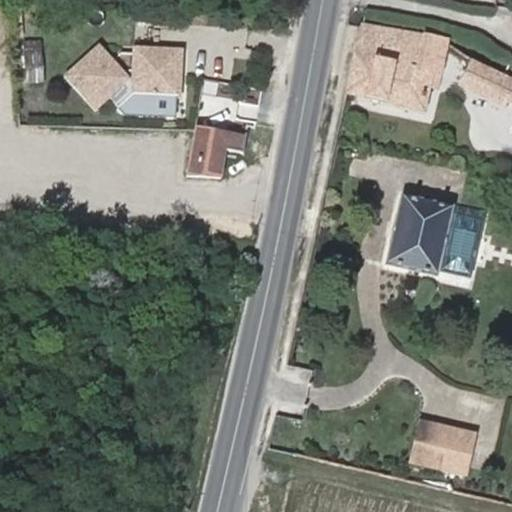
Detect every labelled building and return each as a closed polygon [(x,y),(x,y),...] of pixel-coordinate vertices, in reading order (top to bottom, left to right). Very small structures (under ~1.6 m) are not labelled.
[(377,99),(392,31),(361,26),(345,91),(377,99)] [(446,41),(392,31),(377,99),(423,109),(428,85),(436,87),(446,41)] [(107,93),(124,77),(110,60),(97,45),(95,47),(66,73),(94,105),(100,99),(107,93)] [(134,51),(132,77),(131,91),(176,95),(178,50),(134,47),(134,51)] [(37,51),(24,51),(26,81),(39,81),(37,51)] [(504,107),(511,89),(511,78),(470,59),(459,85),(504,107)] [(132,77),(124,77),(107,93),(117,104),(131,91),(132,77)] [(241,151),(244,137),(239,137),(195,130),(194,137),(190,161),(187,175),(217,179),(224,148),(241,151)] [(452,207),(402,195),(386,264),(436,276),(437,271),(470,279),(484,220),(451,212),(452,207)] [(474,435),(421,422),(412,462),(465,475),(474,435)]
